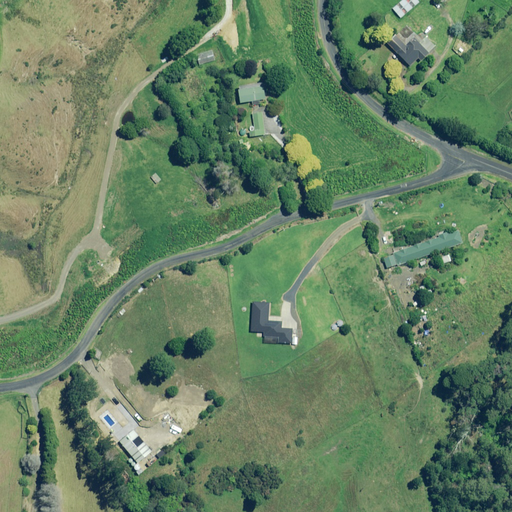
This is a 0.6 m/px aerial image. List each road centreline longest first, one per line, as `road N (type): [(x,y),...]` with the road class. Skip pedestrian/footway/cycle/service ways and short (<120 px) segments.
road 1 (unclassified): [(0,388),(73,361),(110,303),(147,279),(317,207),(436,178),(463,154)]
road 2 (unclassified): [(323,0),(327,40),(350,82),(389,117),(463,154)]
